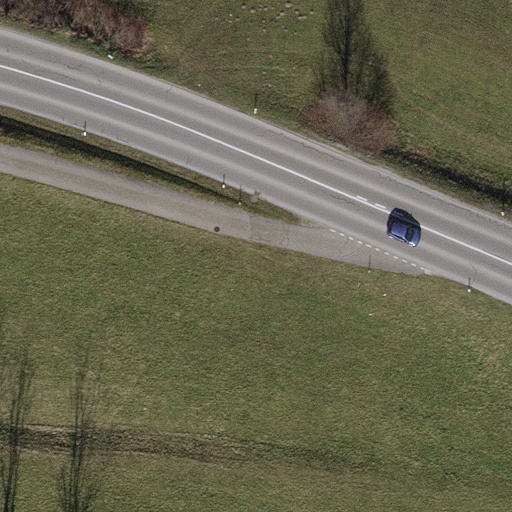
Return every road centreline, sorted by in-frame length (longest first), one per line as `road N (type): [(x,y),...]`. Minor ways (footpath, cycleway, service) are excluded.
road 1 (tertiary): [(511,258),(155,116),(0,65)]
road 2 (track): [(0,158),(345,246),(377,203)]
